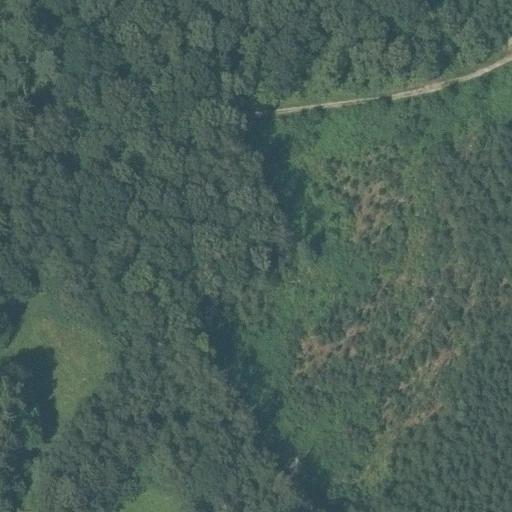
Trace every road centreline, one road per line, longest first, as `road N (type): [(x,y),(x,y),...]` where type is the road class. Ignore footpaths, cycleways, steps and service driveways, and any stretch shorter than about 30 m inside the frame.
road 1 (track): [(85,155),(189,121),(405,96),(511,55)]
road 2 (track): [(85,155),(24,0)]
